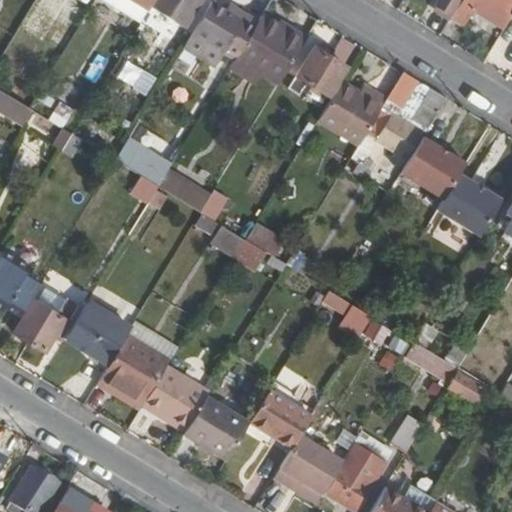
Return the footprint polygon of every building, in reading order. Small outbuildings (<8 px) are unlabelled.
[(131,0),(147,10),(152,0),(131,0)] [(439,0),(433,11),(449,21),(460,5),(462,0),(439,0)] [(480,0),(482,0),(511,18),(511,16),(511,0),(462,0),(460,5),(473,12),(480,0)] [(190,34),(232,60),(234,57),(256,21),(245,14),(241,20),(224,10),(210,1),(190,34)] [(224,10),(241,20),(245,14),(228,4),(224,10)] [(256,21),(234,57),(278,83),(305,37),(291,28),(287,33),(275,25),(259,15),(256,21)] [(275,25),(287,33),(291,28),(278,20),(275,25)] [(308,47),(291,75),(325,95),(342,68),(308,47)] [(142,70),(133,86),(146,93),(154,76),(142,70)] [(400,71),(384,98),(378,108),(392,117),(414,79),(400,71)] [(339,80),(315,121),(356,145),(378,108),(384,98),(370,90),(366,97),(357,91),(339,80)] [(362,84),(357,91),(366,97),(370,90),(362,84)] [(378,108),(356,145),(347,159),(354,163),(350,171),(362,179),(371,163),(364,159),(374,141),(403,158),(417,133),(421,135),(444,97),(428,88),(405,126),(392,117),(378,108)] [(0,96),(0,108),(20,121),(29,106),(3,91),(0,96)] [(48,120),(62,128),(73,107),(59,100),(48,120)] [(65,151),(76,136),(63,127),(52,141),(65,151)] [(463,161),(420,136),(398,173),(441,198),(456,172),(463,161)] [(157,184),(198,209),(201,211),(211,193),(168,167),(157,184)] [(441,198),(434,209),(477,234),(499,197),(456,172),(441,198)] [(201,211),(198,209),(191,220),(211,232),(217,221),(201,211)] [(240,235),(217,221),(211,232),(207,238),(230,252),(240,235)] [(254,222),(245,238),(271,253),(280,238),(254,222)] [(302,271),(311,257),(296,248),(288,263),(302,271)] [(0,305),(2,306),(3,304),(20,313),(30,296),(39,282),(22,272),(25,267),(0,251),(0,305)] [(327,289),(320,301),(344,315),(338,325),(358,336),(371,315),(327,289)] [(20,313),(10,329),(43,349),(63,316),(71,311),(77,301),(65,294),(55,311),(30,296),(20,313)] [(86,301),(64,337),(107,362),(124,333),(128,325),(86,301)] [(371,318),(362,335),(378,343),(387,326),(371,318)] [(107,362),(94,382),(108,390),(112,384),(139,400),(161,364),(165,358),(124,333),(107,362)] [(425,369),(448,383),(457,368),(456,368),(435,354),(425,369)] [(138,403),(181,429),(203,392),(204,390),(161,364),(139,400),(138,403)] [(484,388),(458,372),(448,387),(474,403),(484,388)] [(108,390),(135,407),(138,403),(139,400),(112,384),(108,390)] [(267,389),(310,416),(313,410),(270,384),(267,389)] [(247,422),(290,448),(299,434),(310,416),(267,389),(248,421),(247,422)] [(181,429),(178,432),(224,460),(247,422),(248,421),(203,392),(181,429)] [(511,402),(498,393),(482,420),(486,422),(489,418),(498,423),(504,413),(501,411),(504,406),(511,410),(511,402)] [(408,414),(391,442),(406,452),(410,446),(423,424),(408,414)] [(290,448),(280,466),(323,492),(337,468),(342,460),(299,434),(290,448)] [(340,470),(326,493),(357,511),(385,464),(351,443),(342,460),(337,468),(340,470)] [(30,467),(7,507),(16,511),(22,511),(26,507),(34,511),(50,511),(64,490),(65,489),(30,467)] [(426,511),(385,486),(369,511),(426,511)] [(50,511),(95,511),(96,510),(64,490),(50,511)] [(451,511),(434,500),(426,511),(451,511)]
